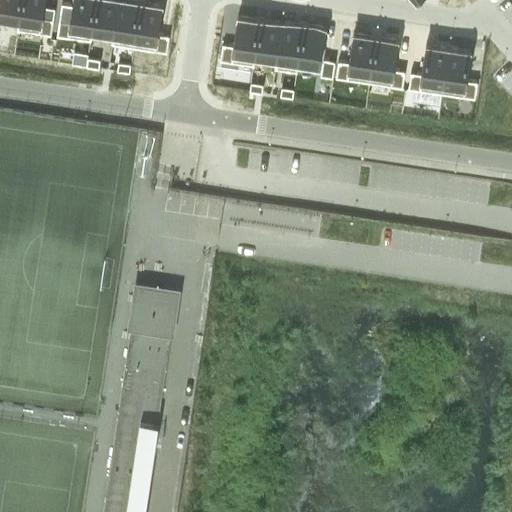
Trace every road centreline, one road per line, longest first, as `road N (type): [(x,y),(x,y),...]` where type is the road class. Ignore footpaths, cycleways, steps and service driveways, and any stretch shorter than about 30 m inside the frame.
road 1 (residential): [(511,168),(185,117)]
road 2 (residential): [(185,117),(0,89)]
road 3 (residential): [(328,0),(490,26)]
